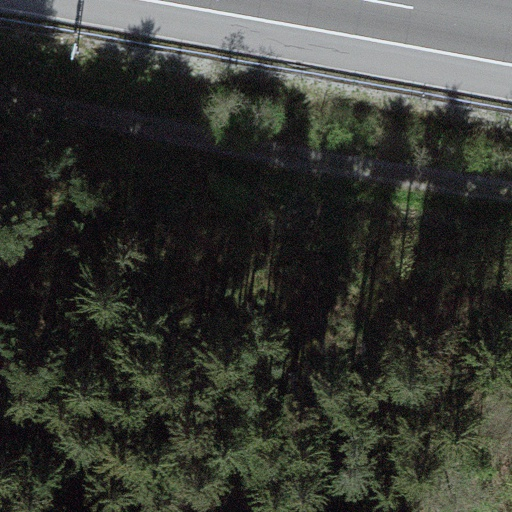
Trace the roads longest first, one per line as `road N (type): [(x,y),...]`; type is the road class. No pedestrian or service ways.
road 1 (track): [(511,196),(0,102)]
road 2 (motorway): [(368,0),(511,26)]
